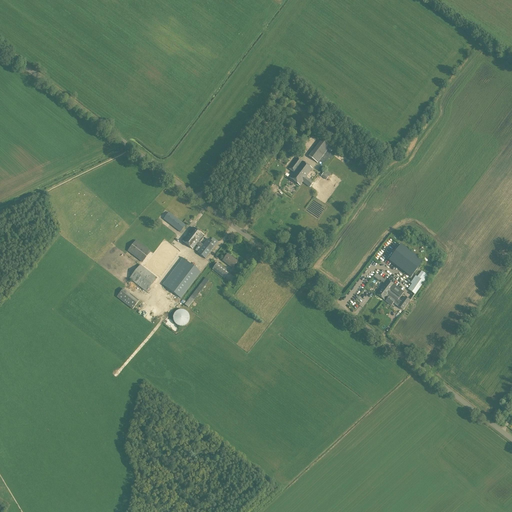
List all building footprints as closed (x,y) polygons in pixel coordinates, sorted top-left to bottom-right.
[(321,139),(308,156),(317,163),(330,146),(329,145),(331,143),(326,140),(324,141),(321,139)] [(405,154),(408,150),(401,145),(398,149),(405,154)] [(284,148),(282,151),(290,158),(293,155),(284,148)] [(298,158),(289,169),(294,172),(290,177),(300,185),(303,182),(310,187),(314,183),(306,177),(313,169),(298,158)] [(180,232),(186,225),(174,216),(169,212),(164,219),(168,223),(180,232)] [(162,231),(157,227),(152,234),(157,237),(162,231)] [(191,241),(199,231),(194,227),(183,241),(193,249),(196,245),(191,241)] [(191,241),(196,245),(201,248),(198,253),(206,259),(217,245),(209,239),(204,245),(200,242),(204,236),(203,236),(204,235),(199,231),(191,241)] [(158,275),(167,264),(150,251),(136,240),(127,251),(158,275)] [(166,253),(174,260),(181,251),(173,244),(166,253)] [(401,245),(388,261),(390,261),(411,277),(423,261),(401,245)] [(233,268),(238,262),(228,254),(223,261),(233,268)] [(181,299),(201,272),(182,258),(162,285),(181,299)] [(224,279),(230,272),(217,262),(212,269),(224,279)] [(146,292),(157,278),(140,265),(129,279),(146,292)] [(415,276),(410,283),(412,284),(419,289),(424,282),(428,276),(421,271),(417,277),(415,276)] [(188,307),(209,281),(205,278),(184,305),(188,307)] [(380,289),(376,294),(384,300),(387,296),(388,298),(385,302),(391,306),(393,304),(403,310),(410,300),(405,297),(401,302),(398,300),(399,298),(400,298),(404,293),(393,285),(386,280),(380,288),(380,289)] [(132,309),(139,301),(123,289),(117,297),(132,309)] [(181,326),(182,326),(184,326),(185,326),(186,325),(187,324),(188,323),(188,322),(189,321),(189,320),(189,318),(189,317),(189,316),(188,314),(188,313),(187,312),(186,312),(185,311),(184,310),(182,310),(181,310),(180,310),(178,310),(177,311),(176,312),(175,312),(174,313),(174,314),(173,316),(173,317),(173,318),(173,320),(173,321),(174,322),(174,323),(175,324),(176,325),(177,326),(178,326),(180,326),(181,326)]
